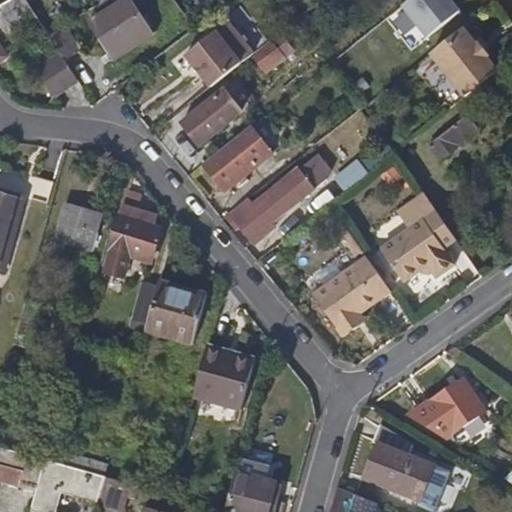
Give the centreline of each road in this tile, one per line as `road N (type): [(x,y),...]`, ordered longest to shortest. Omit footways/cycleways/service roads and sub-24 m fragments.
road 1 (residential): [(346,397),(124,142),(14,120),(0,102)]
road 2 (residential): [(511,283),(352,392)]
